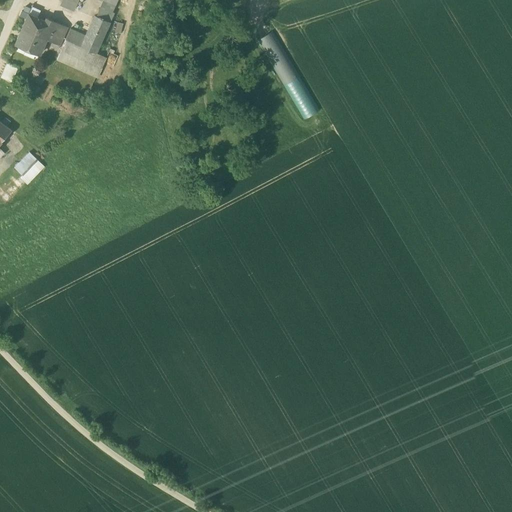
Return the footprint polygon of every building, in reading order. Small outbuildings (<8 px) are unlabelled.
[(74,11),(78,0),(62,0),(60,5),(74,11)] [(113,14),(115,6),(111,5),(104,1),(101,8),(113,14)] [(28,15),(37,18),(40,11),(32,7),(28,15)] [(112,17),(113,14),(101,8),(100,11),(112,17)] [(95,54),(112,17),(100,11),(97,17),(95,17),(86,37),(81,48),(95,55),(95,54)] [(27,14),(21,29),(45,39),(47,40),(50,33),(51,33),(55,23),(46,19),(45,22),(37,18),(28,15),(28,14),(27,14)] [(46,49),(56,54),(67,28),(55,23),(51,33),(50,33),(47,40),(49,41),(46,49)] [(39,55),(45,39),(21,29),(15,44),(39,55)] [(70,29),(65,40),(81,48),(86,37),(70,29)] [(257,37),(282,84),(298,75),(273,29),(257,37)] [(106,59),(95,54),(95,55),(81,48),(65,40),(56,60),(98,79),(106,59)] [(0,78),(11,83),(18,68),(7,63),(0,78)] [(40,88),(34,85),(30,92),(37,95),(40,88)] [(0,142),(11,130),(0,121),(0,142)] [(19,177),(26,183),(43,166),(29,152),(14,167),(22,175),(19,177)]
